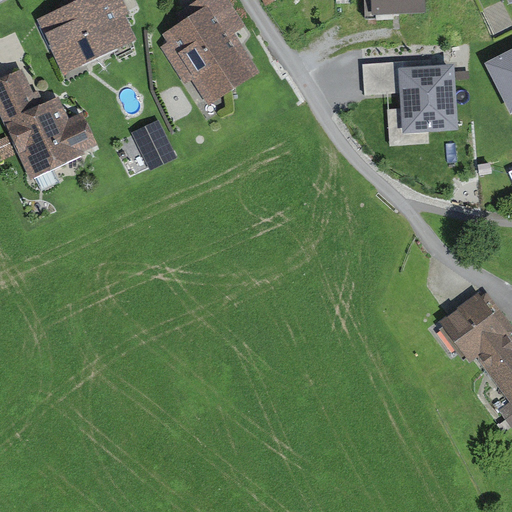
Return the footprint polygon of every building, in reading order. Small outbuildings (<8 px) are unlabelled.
[(88,0),(79,0),(37,20),(62,72),(130,39),(119,16),(101,25),(88,0)] [(88,0),(101,25),(119,16),(126,13),(119,0),(88,0)] [(240,24),(225,0),(200,0),(205,7),(222,35),(229,31),(240,24)] [(420,0),(368,0),(369,11),(421,9),(420,0)] [(205,102),(254,71),(229,31),(222,35),(205,7),(162,33),(205,102)] [(511,57),(485,70),(510,123),(511,121),(511,57)] [(398,63),(361,64),(361,96),(399,95),(398,74),(398,63)] [(3,79),(0,79),(0,119),(2,122),(36,106),(19,71),(3,79)] [(400,144),(454,143),(453,73),(398,74),(399,95),(400,144)] [(36,106),(2,122),(28,178),(81,154),(54,98),(36,106)] [(176,160),(159,121),(132,134),(151,174),(176,160)] [(476,297),(440,323),(465,358),(472,353),(501,331),(476,297)] [(472,353),(511,406),(511,345),(501,331),(472,353)]
